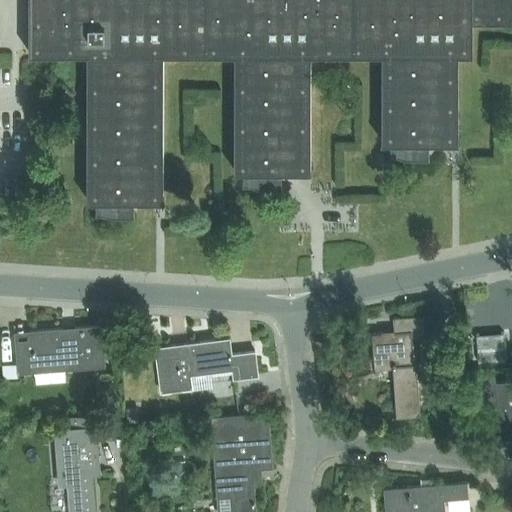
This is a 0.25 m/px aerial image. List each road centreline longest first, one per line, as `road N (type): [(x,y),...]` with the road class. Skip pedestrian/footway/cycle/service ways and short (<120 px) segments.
road 1 (unclassified): [(289,303),(0,286)]
road 2 (unclassified): [(289,303),(511,257)]
road 3 (residential): [(511,464),(308,442)]
road 4 (residential): [(308,442),(289,303)]
